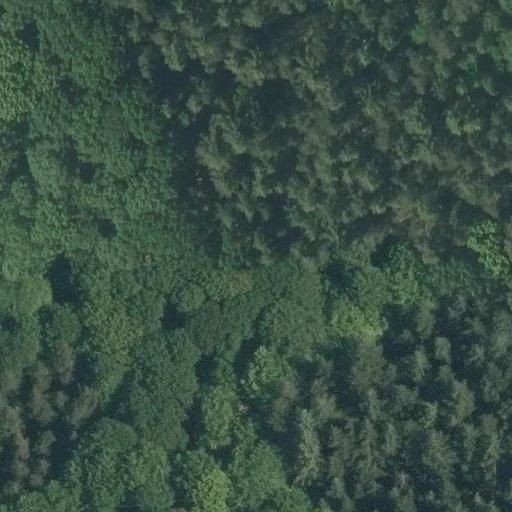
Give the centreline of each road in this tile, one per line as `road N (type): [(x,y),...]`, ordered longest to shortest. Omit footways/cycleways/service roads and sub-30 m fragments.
road 1 (track): [(124,511),(511,172)]
road 2 (track): [(0,77),(190,454)]
road 3 (track): [(0,251),(190,454)]
